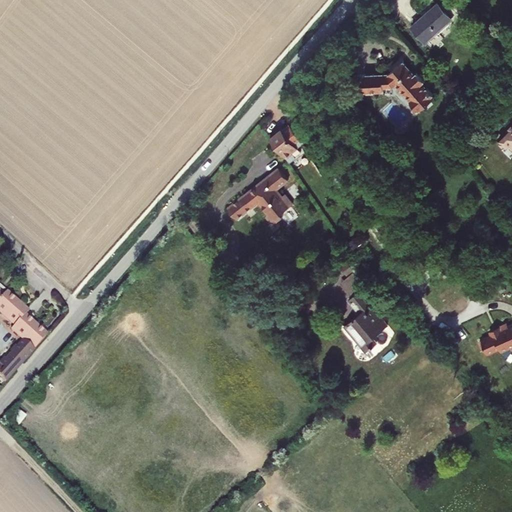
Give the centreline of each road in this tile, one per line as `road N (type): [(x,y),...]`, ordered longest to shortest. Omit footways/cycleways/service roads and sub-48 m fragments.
road 1 (tertiary): [(0,407),(352,0)]
road 2 (unknown): [(487,311),(452,323),(416,293),(350,211),(274,89)]
